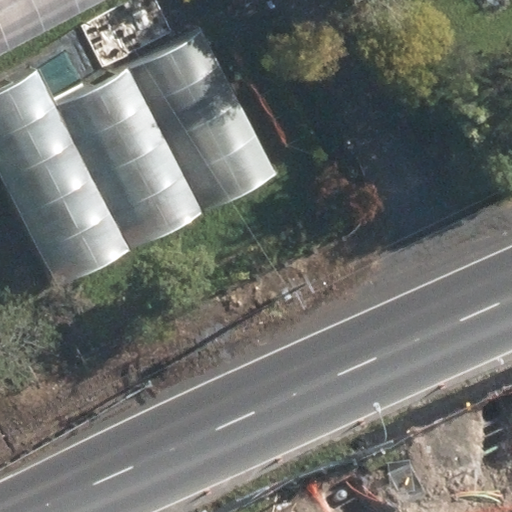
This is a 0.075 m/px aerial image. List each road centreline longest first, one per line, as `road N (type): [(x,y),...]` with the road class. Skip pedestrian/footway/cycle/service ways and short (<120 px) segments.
road 1 (secondary): [(511,288),(30,511)]
road 2 (track): [(482,301),(342,0)]
